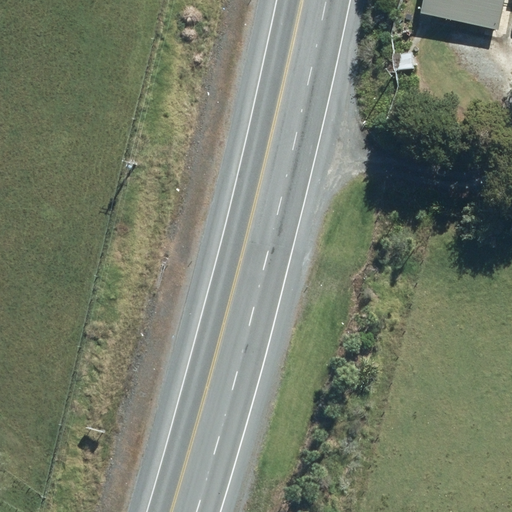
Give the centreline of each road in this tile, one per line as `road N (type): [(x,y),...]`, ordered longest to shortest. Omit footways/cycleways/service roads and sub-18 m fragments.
road 1 (trunk): [(312,0),(253,267),(184,511)]
road 2 (track): [(511,200),(281,142)]
